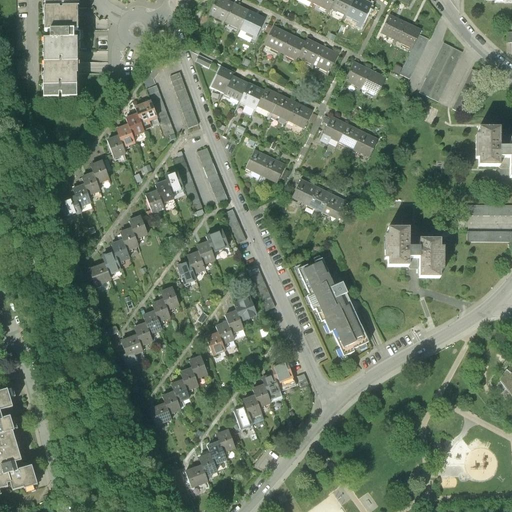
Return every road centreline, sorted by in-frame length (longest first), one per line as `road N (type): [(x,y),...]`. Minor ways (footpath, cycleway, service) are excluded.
road 1 (residential): [(146,19),(171,15),(211,137),(316,379),(336,403)]
road 2 (residential): [(64,511),(0,296)]
road 3 (tertiary): [(336,403),(497,301)]
road 4 (tertiary): [(240,511),(336,403)]
